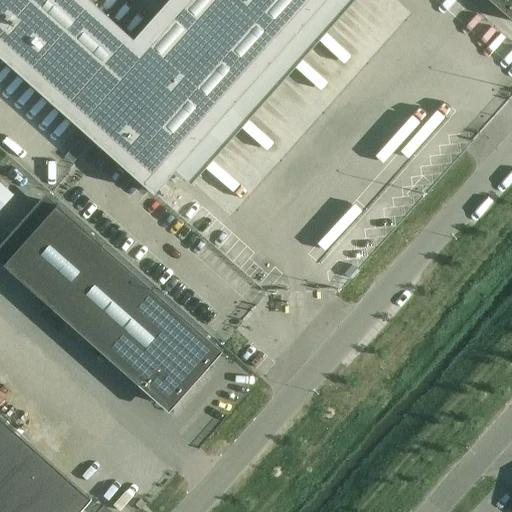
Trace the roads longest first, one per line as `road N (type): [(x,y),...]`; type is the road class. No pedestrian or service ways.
road 1 (residential): [(511,150),(192,511)]
road 2 (unclassified): [(431,511),(511,420)]
